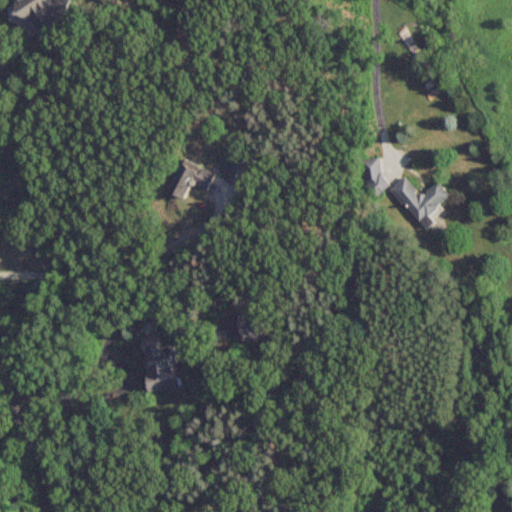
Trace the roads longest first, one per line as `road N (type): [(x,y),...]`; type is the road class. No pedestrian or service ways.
road 1 (residential): [(393,156),(379,108),(376,0)]
road 2 (residential): [(46,511),(41,474),(0,364)]
